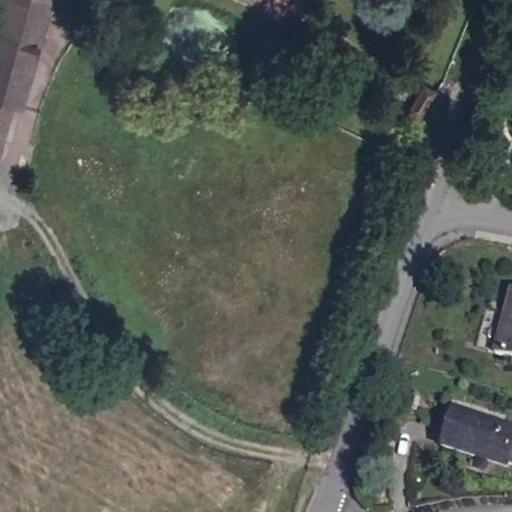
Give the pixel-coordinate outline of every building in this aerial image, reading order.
[(26,113),(54,0),(8,0),(0,33),(0,164),(14,110),(26,113)] [(72,0),(32,148),(15,207),(42,214),(58,159),(51,157),(91,15),(110,20),(115,0),(72,0)] [(58,159),(70,162),(110,20),(91,15),(51,157),(58,159)] [(511,292),(505,290),(488,360),(511,366),(511,292)] [(447,414),(433,452),(497,473),(510,435),(447,414)]
